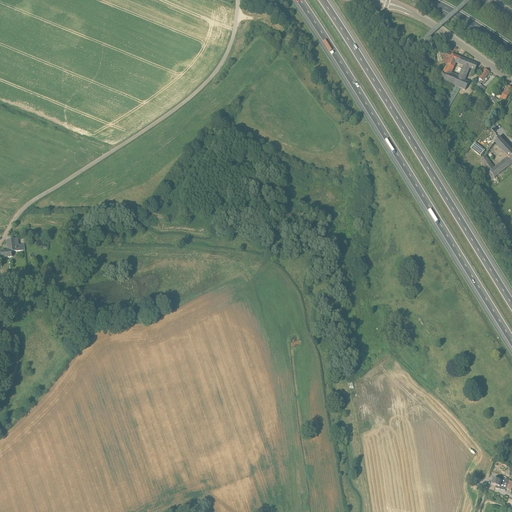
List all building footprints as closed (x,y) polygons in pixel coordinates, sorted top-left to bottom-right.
[(459,65),(461,59),(446,53),(442,63),(447,65),(439,79),(454,85),(458,76),(452,73),(456,64),(459,65)] [(461,59),(459,65),(463,67),(459,76),(458,76),(454,85),(441,107),(447,111),(461,88),(465,91),(468,83),(463,81),(468,69),(474,72),(477,66),(461,59)] [(483,82),(489,72),(485,70),(474,86),(479,89),(481,86),(480,85),(482,82),(483,82)] [(511,88),(508,86),(498,102),(502,104),(511,88)] [(495,104),(498,100),(494,97),(496,94),(494,92),(489,99),(495,104)] [(486,156),(480,161),(492,179),(494,178),(511,163),(511,151),(499,137),(494,141),(495,143),(508,157),(494,168),(486,156)] [(478,154),(481,156),(486,149),(475,143),(472,149),(474,151),(472,156),(476,158),(478,154)] [(24,245),(15,246),(14,240),(6,241),(7,252),(1,253),(1,258),(11,257),(11,256),(12,256),(12,252),(24,250),(24,245)] [(511,491),(511,487),(511,481),(506,479),(507,478),(504,477),(502,482),(500,481),(493,479),(492,485),(497,486),(496,488),(495,488),(503,490),(505,491),(506,489),(511,491)]
